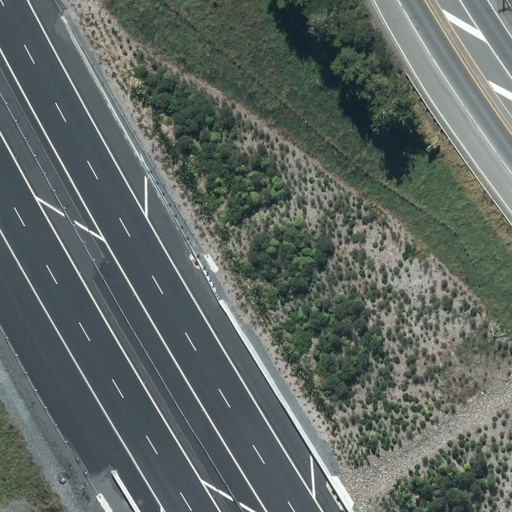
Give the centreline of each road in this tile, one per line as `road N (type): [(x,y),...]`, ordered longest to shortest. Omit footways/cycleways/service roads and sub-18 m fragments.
road 1 (motorway): [(7,0),(138,242),(309,511)]
road 2 (motorway): [(199,511),(0,165)]
road 3 (primary): [(424,0),(511,136)]
